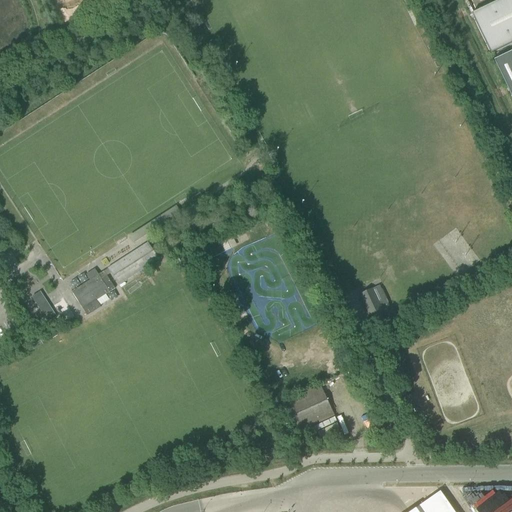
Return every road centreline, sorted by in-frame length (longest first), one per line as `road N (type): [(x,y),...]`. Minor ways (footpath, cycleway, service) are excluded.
road 1 (unclassified): [(132,511),(313,459),(413,455)]
road 2 (unclassified): [(311,478),(511,473)]
